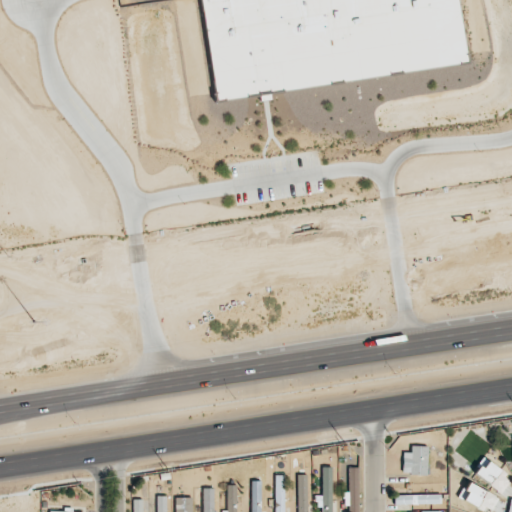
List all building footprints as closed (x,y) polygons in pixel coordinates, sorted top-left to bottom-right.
[(190,0),(204,100),(466,65),(457,0),(190,0)] [(427,474),(428,447),(411,446),(411,452),(402,452),(401,474),(427,474)] [(511,478),(482,460),(473,474),(501,493),(511,478)] [(332,467),(321,467),(321,511),(332,511),(332,467)] [(308,473),(297,473),(297,501),(292,501),(292,511),(308,511),(308,473)] [(284,475),(274,475),(273,511),(284,511),(284,475)] [(260,511),(261,481),(250,481),(249,511),(260,511)] [(489,511),(497,497),(466,481),(458,498),(486,511),(489,511)] [(213,511),(213,489),(203,489),(202,511),(213,511)] [(393,504),(440,504),(440,494),(393,495),(393,504)]
